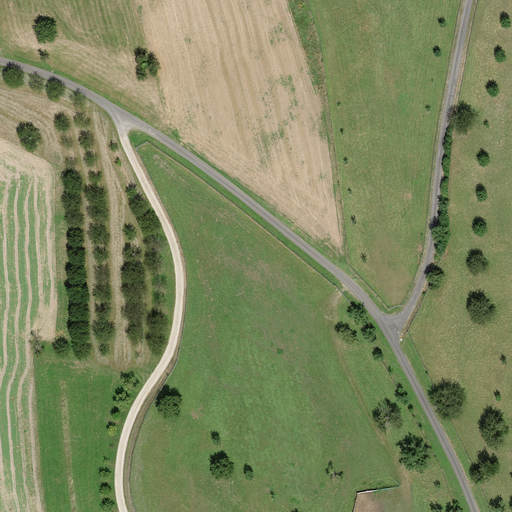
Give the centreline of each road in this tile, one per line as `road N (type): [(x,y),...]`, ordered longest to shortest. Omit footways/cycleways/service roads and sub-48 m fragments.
road 1 (unclassified): [(471,511),(387,333),(356,292),(174,147),(92,96),(0,62)]
road 2 (track): [(121,511),(124,431),(168,348),(179,277),(169,232),(126,147),(125,117)]
road 3 (track): [(387,333),(420,288),(468,0)]
